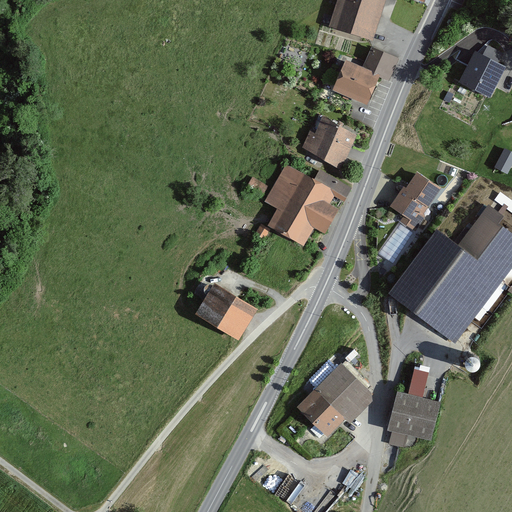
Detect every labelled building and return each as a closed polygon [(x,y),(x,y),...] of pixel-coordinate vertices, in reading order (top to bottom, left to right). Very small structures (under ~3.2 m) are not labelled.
[(382,0),(342,0),(334,26),(371,37),(382,0)] [(396,59),(374,49),(366,68),(388,78),(396,59)] [(503,68),(476,55),(463,84),(490,96),(503,68)] [(348,65),(336,91),(366,104),(377,78),(348,65)] [(353,134),(326,120),(311,150),(338,164),(353,134)] [(495,166),(509,172),(511,165),(511,148),(505,146),(495,166)] [(312,182),(287,167),(266,202),(281,211),(272,226),(303,244),(313,227),(323,232),(335,211),(327,206),(334,194),(344,200),(351,189),(319,170),(312,182)] [(440,187),(417,172),(393,207),(407,217),(404,221),(413,227),(440,187)] [(252,175),(248,183),(265,191),(269,183),(252,175)] [(438,236),(392,297),(454,342),(511,264),(511,239),(495,227),(502,219),(488,209),(458,250),(438,236)] [(379,252),(395,261),(413,229),(398,220),(379,252)] [(252,309),(216,289),(200,316),(237,337),(252,309)] [(341,368),(301,409),(328,435),(346,417),(351,421),(372,398),(341,368)] [(437,405),(400,396),(392,430),(429,439),(437,405)] [(352,467),(343,481),(357,489),(365,475),(352,467)]
